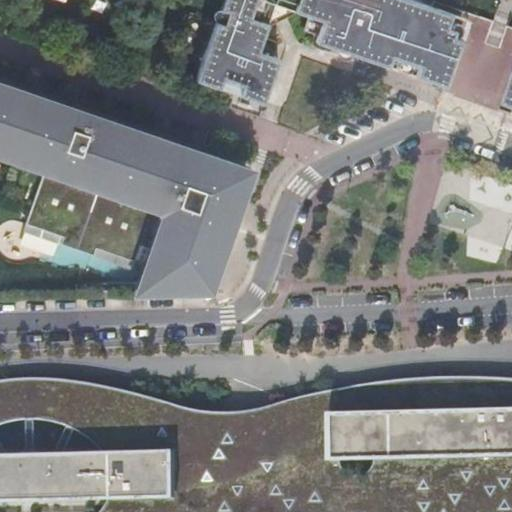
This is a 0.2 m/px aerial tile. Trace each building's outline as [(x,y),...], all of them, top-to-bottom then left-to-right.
[(405,0),(221,0),(190,94),(258,118),(289,28),(443,83),(464,20),(405,0)] [(5,84),(4,89),(3,90),(15,94),(15,92),(17,88),(5,84)] [(204,288),(240,183),(238,182),(231,180),(235,168),(220,163),(209,158),(208,160),(197,156),(197,155),(151,139),(151,141),(139,137),(140,135),(86,117),(86,118),(72,114),(73,112),(15,92),(15,94),(3,90),(4,89),(0,87),(0,152),(41,166),(38,173),(21,224),(57,237),(55,244),(89,255),(91,248),(130,261),(136,244),(151,249),(137,290),(204,288)] [(141,131),(140,135),(139,137),(151,141),(151,139),(153,135),(141,131)] [(208,160),(209,158),(210,155),(199,151),(197,155),(197,156),(208,160)] [(41,166),(0,152),(0,160),(38,173),(41,166)] [(222,158),(220,163),(235,168),(231,180),(238,182),(244,165),(222,158)] [(0,381),(0,511),(511,511),(511,379),(427,377),(385,381),(354,386),(273,405),(223,413),(164,402),(104,387),(57,380),(15,379),(0,381)]
